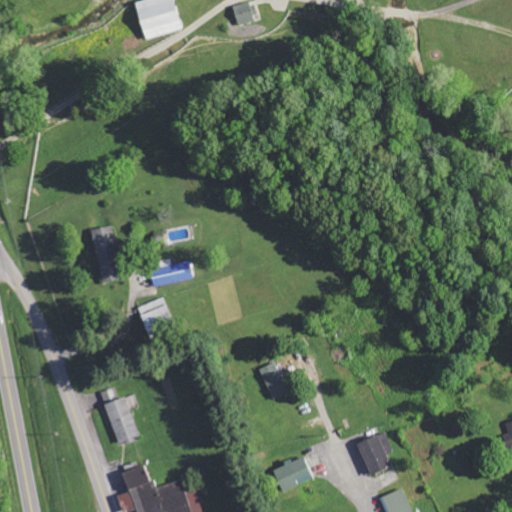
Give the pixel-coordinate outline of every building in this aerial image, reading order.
[(146,41),(183,29),(174,0),(148,0),(135,4),(146,41)] [(239,25),(259,19),(254,2),(233,8),(239,25)] [(92,229),(103,282),(124,278),(114,225),(92,229)] [(156,287),(195,278),(191,261),(173,265),(172,260),(150,265),(156,287)] [(139,307),(150,334),(175,324),(164,297),(139,307)] [(289,393),(276,362),(260,369),(274,400),(289,393)] [(141,438),(127,397),(106,404),(119,445),(141,438)] [(394,452),(386,431),(357,443),(371,475),(393,466),(388,455),(394,452)] [(314,477),(304,455),(274,469),(284,491),(314,477)] [(124,472),(138,511),(203,511),(191,477),(156,489),(147,464),(124,472)] [(383,496),(389,511),(412,511),(404,488),(383,496)]
